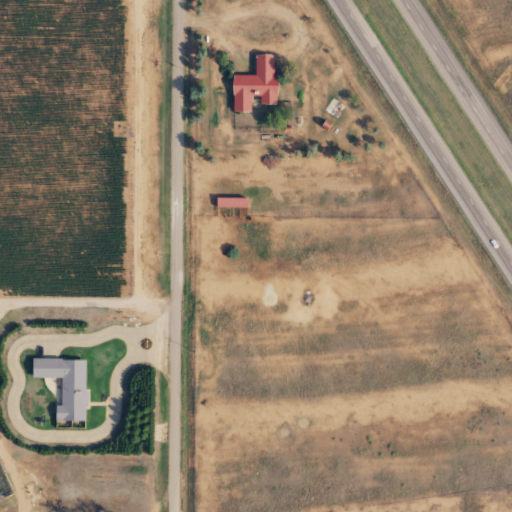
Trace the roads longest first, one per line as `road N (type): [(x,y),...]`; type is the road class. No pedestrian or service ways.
road 1 (residential): [(180,511),(185,0)]
road 2 (trunk): [(337,0),(511,267)]
road 3 (trunk): [(511,165),(403,0)]
